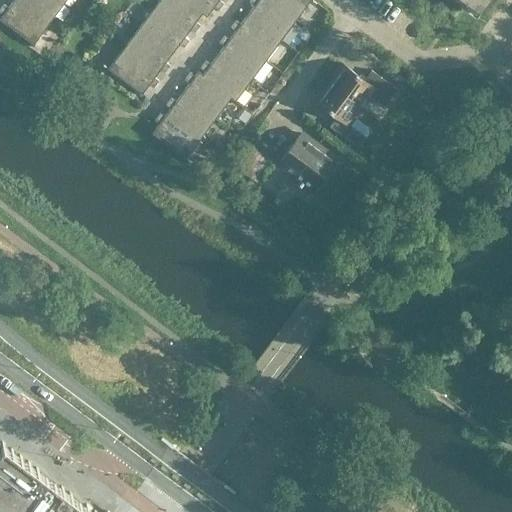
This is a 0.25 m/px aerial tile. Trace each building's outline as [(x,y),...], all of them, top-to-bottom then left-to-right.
[(49,24),(16,0),(14,0),(8,8),(4,5),(0,9),(0,12),(3,15),(0,18),(0,20),(33,45),(49,24)] [(64,4),(58,0),(16,0),(49,24),(64,4)] [(202,14),(183,0),(159,0),(154,8),(188,33),(191,29),(195,33),(200,26),(196,22),(202,14)] [(219,0),(183,0),(202,14),(207,17),(214,7),(218,11),(224,4),(219,0)] [(296,20),(269,0),(251,0),(250,3),(254,6),(247,15),(281,40),(296,20)] [(311,0),(269,0),(296,20),(311,0)] [(463,0),(478,12),(487,0),(463,0)] [(188,33),(154,8),(139,28),(172,54),(179,45),(184,48),(189,41),(185,37),(188,33)] [(281,40),(247,15),(240,24),(236,21),(231,28),(235,31),(232,35),(266,61),(281,40)] [(172,54),(139,28),(124,48),(157,74),(160,70),(165,73),(170,66),(166,63),(172,54)] [(266,61),(232,35),(229,39),(225,36),(219,43),(224,46),(217,56),(251,81),(266,61)] [(157,74),(124,48),(108,69),(142,95),(149,85),(153,88),(159,81),(154,78),(157,74)] [(251,81),(217,56),(210,65),(206,61),(201,68),(205,72),(202,75),(232,97),(231,98),(235,102),(251,81)] [(391,85),(371,71),(364,80),(341,63),(327,82),(360,106),(373,89),(383,96),(391,85)] [(232,97),(202,75),(198,72),(194,77),(190,73),(185,80),(189,84),(182,93),(216,118),(231,98),(232,97)] [(353,116),(360,106),(327,82),(314,100),(337,117),(330,127),(358,148),(366,138),(351,126),(356,119),(353,116)] [(216,118),(182,93),(176,102),(171,98),(166,106),(170,109),(167,113),(201,138),(216,118)] [(201,138),(167,113),(164,117),(160,114),(155,121),(159,124),(152,134),(186,159),(201,138)] [(312,192),(336,160),(301,134),(277,166),(312,192)] [(256,183),(273,161),(254,146),(237,169),(256,183)] [(1,443),(0,442),(0,511),(95,511),(94,511),(93,511),(88,508),(88,507),(87,505),(86,505),(85,506),(71,495),(72,494),(69,492),(69,493),(63,489),(63,488),(61,486),(60,487),(47,477),(38,470),(38,469),(36,468),(35,469),(29,464),(30,463),(28,461),(27,462),(21,458),(22,457),(19,455),(19,456),(12,451),(13,450),(11,448),(10,450),(4,445),(4,444),(2,442),(1,443)]
